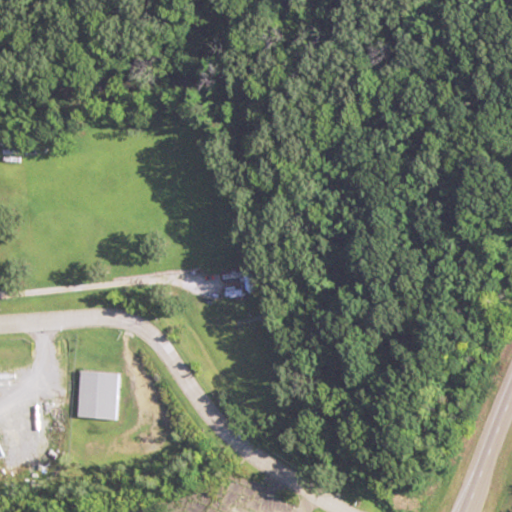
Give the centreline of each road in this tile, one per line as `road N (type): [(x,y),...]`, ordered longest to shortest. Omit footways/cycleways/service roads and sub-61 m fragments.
road 1 (residential): [(336,511),(228,438),(155,340),(132,325),(89,318),(0,325)]
road 2 (trunk): [(511,401),(462,511)]
